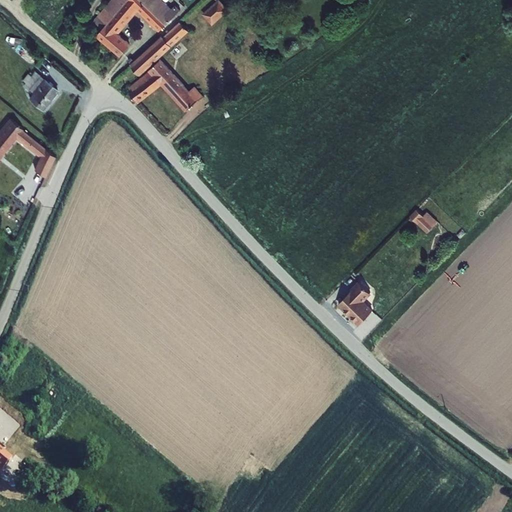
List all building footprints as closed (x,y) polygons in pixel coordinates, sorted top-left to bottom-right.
[(168,30),(183,15),(173,5),(175,3),(171,0),(115,0),(98,18),(107,26),(100,33),(122,53),(132,43),(119,31),(142,7),(168,30)] [(223,0),(216,0),(203,13),(214,23),(230,8),(223,0)] [(165,33),(137,61),(144,69),(174,41),(173,40),(191,23),(183,15),(168,30),(165,33)] [(138,85),(134,87),(141,95),(164,76),(180,95),(189,105),(201,96),(193,86),(165,53),(153,64),(154,65),(140,77),(141,78),(136,83),(138,85)] [(47,71),(31,89),(44,100),(60,82),(47,71)] [(11,110),(0,126),(0,152),(17,128),(41,149),(36,159),(47,167),(56,148),(23,122),(24,120),(11,110)] [(416,210),(409,216),(426,233),(436,222),(426,212),(423,218),(416,210)] [(363,278),(341,300),(363,321),(376,307),(367,298),(375,289),(363,278)] [(48,373),(25,400),(45,418),(68,392),(48,373)] [(0,463),(13,448),(0,437),(0,463)] [(510,511),(511,509),(492,500),(486,511),(510,511)]
